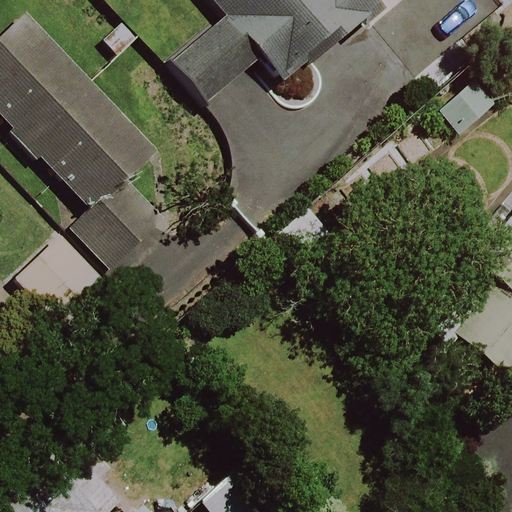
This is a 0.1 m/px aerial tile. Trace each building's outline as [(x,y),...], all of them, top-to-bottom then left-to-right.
[(363,18),(346,0),(184,0),(273,99),(363,18)] [(148,156),(23,22),(0,43),(0,133),(78,217),(60,234),(101,277),(155,226),(117,185),(148,156)] [(511,220),(427,325),(502,385),(511,373),(511,220)] [(105,294),(50,240),(7,283),(63,338),(105,294)] [(114,511),(116,511),(61,454),(0,511),(114,511)] [(279,511),(234,462),(184,508),(187,511),(279,511)]
